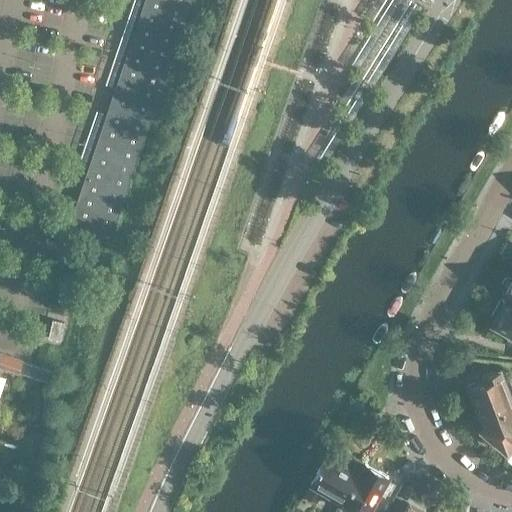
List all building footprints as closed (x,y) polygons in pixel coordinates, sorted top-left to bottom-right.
[(110,103),(69,224),(111,238),(191,0),(144,0),(113,93),(111,93),(109,94),(108,95),(107,97),(107,100),(108,101),(110,103)] [(504,289),(500,295),(511,302),(511,274),(511,276),(505,275),(500,279),(500,285),(504,289)] [(511,302),(500,295),(490,313),(495,315),(491,322),(496,325),(493,331),(511,341),(511,302)] [(52,319),(48,337),(59,340),(64,321),(52,319)] [(0,352),(0,366),(18,372),(22,360),(0,352)] [(488,382),(470,388),(479,413),(475,419),(482,425),(492,413),(496,416),(510,399),(511,396),(511,393),(508,390),(505,382),(509,378),(507,370),(486,377),(488,382)] [(492,413),(482,425),(480,427),(506,449),(508,447),(511,442),(511,400),(510,399),(496,416),(492,413)] [(316,501),(323,488),(343,500),(365,462),(354,456),(348,466),(326,454),(310,481),(311,482),(304,493),(316,501)] [(365,461),(365,462),(343,500),(358,509),(356,511),(371,511),(368,510),(389,475),(365,461)]
